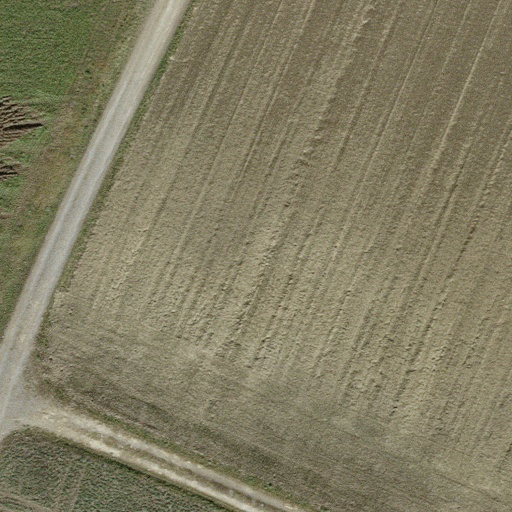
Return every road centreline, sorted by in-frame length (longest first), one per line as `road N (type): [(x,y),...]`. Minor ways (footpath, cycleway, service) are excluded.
road 1 (track): [(0,396),(176,0)]
road 2 (track): [(0,400),(100,434),(273,511)]
